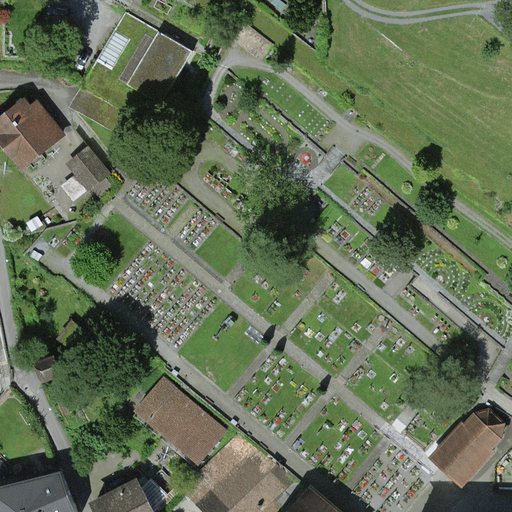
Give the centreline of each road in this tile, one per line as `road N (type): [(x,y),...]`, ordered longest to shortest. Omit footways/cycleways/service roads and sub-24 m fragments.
road 1 (residential): [(85,511),(25,370),(0,257)]
road 2 (track): [(353,0),(382,15),(433,17),(511,3)]
